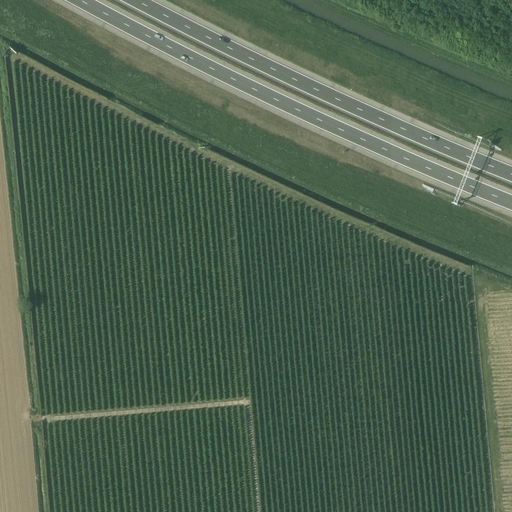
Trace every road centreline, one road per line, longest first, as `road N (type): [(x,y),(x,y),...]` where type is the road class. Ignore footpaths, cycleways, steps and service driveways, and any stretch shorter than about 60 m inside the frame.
road 1 (motorway): [(80,0),(394,153),(511,200)]
road 2 (motorway): [(511,175),(132,0)]
